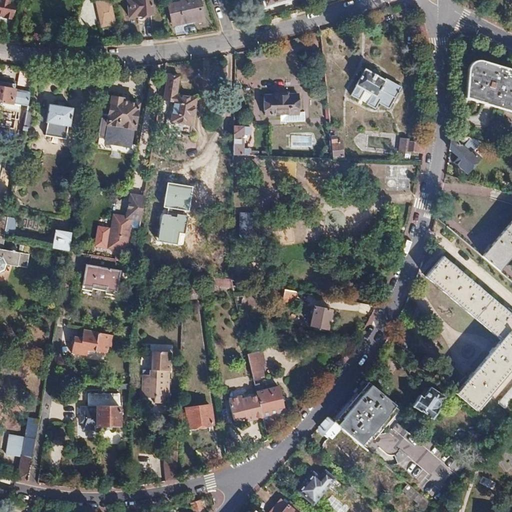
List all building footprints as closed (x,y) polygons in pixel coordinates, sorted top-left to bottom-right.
[(14,20),(17,2),(10,1),(9,0),(1,0),(0,6),(0,13),(5,15),(4,18),(14,20)] [(115,16),(112,0),(98,0),(99,1),(97,2),(100,19),(115,16)] [(152,15),(150,0),(127,0),(130,16),(152,15)] [(173,24),(194,20),(195,23),(204,22),(198,0),(180,0),(181,3),(168,5),(173,24)] [(511,111),(511,68),(471,56),(467,59),(464,98),(511,111)] [(349,94),(374,108),(377,102),(388,108),(401,84),(386,76),(385,77),(378,74),(380,70),(374,67),(372,70),(364,65),(353,84),(355,85),(349,94)] [(178,75),(167,73),(162,99),(173,101),(170,121),(191,125),(195,97),(175,93),(178,75)] [(28,99),(29,91),(14,88),(15,84),(0,80),(0,101),(11,104),(12,102),(19,104),(17,118),(24,119),(28,99)] [(298,103),(297,95),(264,96),(264,114),(289,114),(290,119),(304,119),(304,103),(298,103)] [(133,129),(137,104),(122,101),(122,99),(111,97),(108,116),(106,124),(108,124),(107,126),(109,127),(107,136),(105,136),(105,142),(128,146),(131,128),(133,129)] [(70,125),(72,109),(64,107),(58,106),(49,105),(46,121),(48,121),(47,128),(67,132),(68,125),(70,125)] [(107,136),(109,127),(107,126),(108,124),(106,124),(108,116),(102,115),(99,135),(105,136),(107,136)] [(241,148),(241,133),(249,133),(249,127),(232,127),(232,142),(232,155),(256,156),(256,151),(249,151),(249,149),(241,148)] [(471,150),(476,145),(468,139),(470,136),(452,130),(451,133),(449,148),(459,156),(455,161),(468,172),(480,157),(471,150)] [(342,159),(341,141),(335,141),(335,136),(330,136),(332,158),(342,159)] [(409,152),(410,143),(410,140),(402,140),(400,152),(409,155),(409,152)] [(424,152),(425,147),(426,142),(410,143),(409,152),(424,152)] [(139,221),(142,204),(143,198),(130,195),(126,218),(139,221)] [(147,221),(151,199),(143,198),(142,204),(140,220),(147,221)] [(240,213),(239,240),(250,240),(251,214),(240,213)] [(511,220),(501,233),(504,236),(498,242),(497,241),(491,248),(507,261),(509,259),(511,255),(511,220)] [(67,250),(70,233),(56,231),(53,248),(67,250)] [(498,242),(504,236),(501,233),(495,240),(497,241),(498,242)] [(507,261),(491,248),(497,241),(495,240),(481,256),(498,271),(507,261)] [(0,269),(2,269),(4,262),(7,262),(27,266),(30,253),(0,247),(0,269)] [(114,294),(118,269),(112,268),(114,259),(90,254),(88,264),(85,263),(81,288),(90,289),(91,287),(105,289),(104,292),(114,294)] [(507,331),(511,335),(511,315),(485,292),(456,268),(442,257),(425,276),(452,299),(492,334),(500,340),(507,331)] [(230,286),(228,279),(225,278),(222,278),(224,288),(230,286)] [(292,302),(294,291),(294,290),(283,288),(281,300),(292,302)] [(56,315),(60,294),(47,291),(44,313),(56,315)] [(326,328),(330,309),(314,306),(309,325),(326,328)] [(110,346),(112,335),(87,330),(85,338),(81,338),(74,336),(71,351),(87,353),(88,349),(106,353),(107,346),(110,346)] [(511,335),(507,331),(500,340),(455,392),(476,410),(501,380),(511,367),(511,335)] [(154,402),(168,402),(170,351),(153,350),(152,368),(150,368),(150,373),(144,373),(143,395),(151,396),(151,392),(155,392),(154,402)] [(263,375),(261,365),(265,364),(261,351),(247,354),(252,377),(253,378),(263,375)] [(229,390),(228,381),(216,382),(218,392),(229,390)] [(395,405),(382,394),(367,381),(339,414),(367,437),(395,405)] [(283,412),(277,387),(270,388),(269,385),(260,387),(259,384),(254,385),(262,417),(283,412)] [(37,413),(41,386),(33,385),(29,412),(37,413)] [(508,412),(511,406),(511,385),(497,403),(508,412)] [(96,426),(120,426),(119,391),(88,392),(88,404),(83,404),(83,411),(80,411),(80,419),(83,418),(83,429),(96,429),(96,426)] [(411,407),(432,419),(438,409),(437,408),(443,397),(435,391),(428,402),(417,396),(411,407)] [(49,407),(50,393),(43,392),(41,406),(49,407)] [(262,417),(257,395),(241,399),(240,396),(227,400),(232,420),(245,417),(246,421),(262,417)] [(212,425),(209,407),(186,409),(188,428),(212,425)] [(367,437),(339,414),(332,421),(360,445),(367,437)] [(360,445),(332,421),(327,417),(325,419),(319,426),(331,436),(333,434),(343,443),(342,445),(354,455),(362,446),(360,445)] [(29,469),(37,420),(28,418),(27,427),(25,427),(23,438),(10,435),(6,455),(21,458),(18,478),(27,480),(29,469)] [(449,470),(394,420),(374,442),(379,446),(375,451),(384,460),(397,446),(408,456),(399,465),(429,493),(449,470)] [(175,479),(176,445),(176,442),(166,441),(164,481),(172,479),(175,479)] [(312,504),(331,482),(322,474),(319,478),(312,473),(297,491),(312,504)] [(418,493),(406,484),(401,490),(409,497),(411,494),(415,497),(418,493)] [(425,499),(418,493),(415,497),(411,494),(409,497),(420,506),(425,499)] [(326,502),(336,511),(342,511),(346,507),(332,495),(326,502)] [(268,511),(295,511),(294,511),(297,508),(286,499),(284,502),(280,498),(268,511)] [(425,510),(430,504),(425,499),(420,506),(425,510)] [(202,511),(199,500),(190,503),(192,511),(202,511)]
